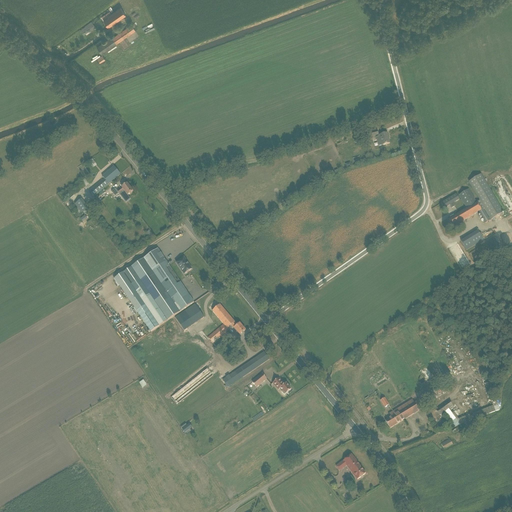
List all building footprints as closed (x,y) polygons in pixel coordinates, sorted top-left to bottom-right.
[(111,19),(114,23),(126,15),(120,8),(112,14),(114,17),(111,19)] [(109,17),(104,21),(108,27),(114,23),(111,19),(114,17),(112,14),(108,16),(109,17)] [(112,37),(97,48),(102,55),(117,44),(136,31),(135,29),(131,24),(112,38),(112,37)] [(379,137),(376,138),(378,147),(382,146),(385,145),(390,144),(387,134),(382,135),(378,136),(379,137)] [(90,192),(94,197),(120,175),(114,167),(102,177),(104,179),(90,192)] [(448,221),(452,228),(478,212),(485,224),(503,213),(481,175),(469,182),(480,201),(476,203),(469,190),(459,196),(466,209),(454,216),(454,217),(448,221)] [(116,189),(112,192),(115,197),(119,194),(124,199),(126,203),(131,199),(128,196),(133,192),(127,184),(117,192),(116,189)] [(82,200),(75,205),(78,209),(81,214),(88,209),(82,200)] [(467,251),(485,240),(482,235),(481,233),(479,231),(461,242),(467,251)] [(458,244),(450,249),(461,270),(470,266),(458,244)] [(123,273),(114,279),(151,332),(155,330),(159,327),(174,317),(194,303),(180,283),(177,285),(166,269),(169,267),(163,257),(158,249),(131,267),(123,273)] [(184,275),(192,270),(184,258),(176,263),(180,269),(184,275)] [(208,338),(213,344),(229,331),(228,329),(231,326),(240,336),(246,331),(240,324),(237,326),(220,305),(212,312),(224,325),(208,338)] [(223,381),(228,388),(269,360),(264,353),(223,381)] [(424,379),(431,375),(425,365),(418,370),(424,379)] [(175,394),(184,407),(218,384),(209,371),(175,394)] [(252,383),(257,388),(267,380),(262,374),(252,383)] [(281,388),(286,395),(291,390),(286,384),(284,385),(279,378),(272,384),(278,391),(281,388)] [(442,389),(433,394),(436,399),(445,394),(442,389)] [(429,393),(421,398),(424,403),(432,398),(429,393)] [(385,421),(390,429),(422,408),(417,401),(414,402),(412,399),(389,414),(391,417),(385,421)] [(444,413),(454,428),(500,410),(498,406),(496,400),(491,402),(493,406),(459,419),(459,421),(453,412),(452,414),(449,410),(453,406),(449,401),(436,411),(440,416),(444,413)] [(452,431),(456,436),(461,431),(458,427),(452,431)] [(440,443),(442,449),(452,445),(449,439),(440,443)] [(347,466),(357,480),(365,474),(356,462),(354,458),(353,458),(351,455),(336,467),(340,471),(347,466)]
